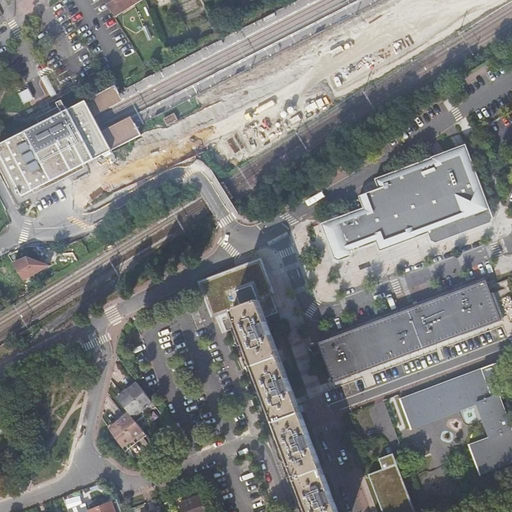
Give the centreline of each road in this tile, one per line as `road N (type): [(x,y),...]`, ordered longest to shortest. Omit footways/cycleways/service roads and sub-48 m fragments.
road 1 (residential): [(511,343),(321,416),(356,511)]
road 2 (residential): [(270,230),(313,309),(330,314),(511,244)]
road 3 (residential): [(511,82),(270,230)]
road 4 (residential): [(198,181),(173,173),(72,225),(22,229)]
road 5 (residential): [(84,466),(133,483),(258,441)]
road 6 (residential): [(101,321),(253,239)]
road 7 (residential): [(101,321),(84,466)]
